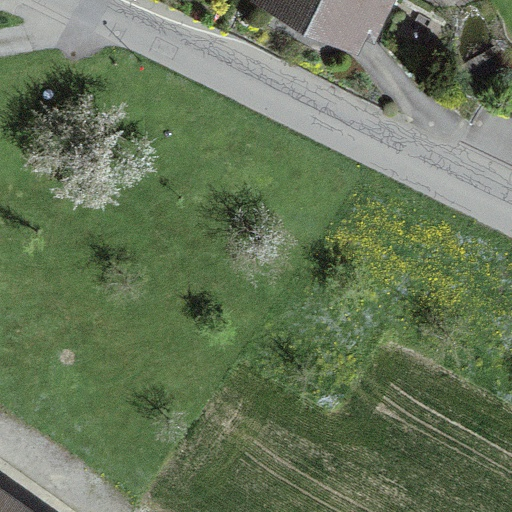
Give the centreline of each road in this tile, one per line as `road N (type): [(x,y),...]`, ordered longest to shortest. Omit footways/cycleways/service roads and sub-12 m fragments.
road 1 (unclassified): [(76,0),(511,215)]
road 2 (track): [(0,50),(135,28)]
